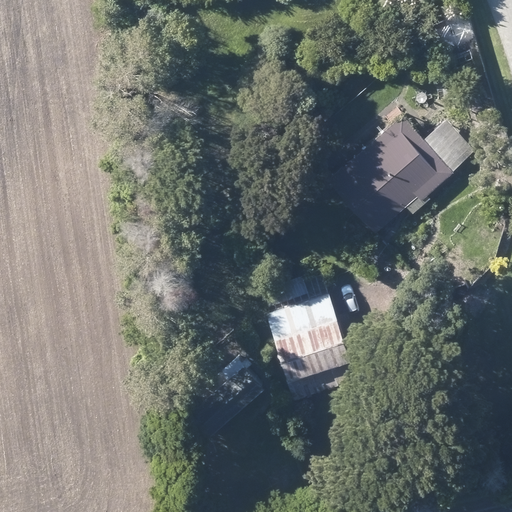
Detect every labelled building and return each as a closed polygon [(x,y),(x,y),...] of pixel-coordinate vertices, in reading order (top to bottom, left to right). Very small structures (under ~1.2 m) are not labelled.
[(462,17),(431,32),(443,57),(474,41),(462,17)] [(454,72),(478,62),(472,48),(449,57),(454,72)] [(451,116),(435,131),(428,136),(408,112),(404,115),(393,124),(332,176),(377,229),(395,215),(409,202),(416,211),(417,210),(427,202),(434,196),(430,192),(479,150),(451,116)] [(485,126),(482,119),(480,113),(471,115),(478,133),(486,130),(485,126)] [(310,291),(308,288),(304,277),(263,291),(268,305),(310,291)] [(287,361),(349,340),(333,291),(312,298),(271,311),(287,361)] [(201,403),(191,411),(212,435),(269,386),(242,352),(224,367),(232,377),(201,403)] [(322,391),(357,380),(349,358),(289,377),(296,399),(322,391)] [(188,410),(199,400),(190,390),(179,399),(188,410)]
